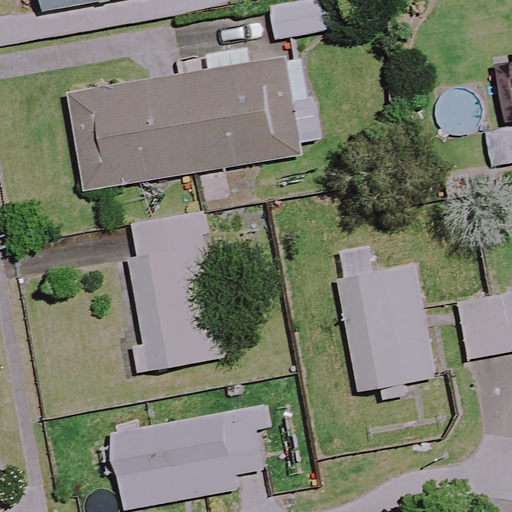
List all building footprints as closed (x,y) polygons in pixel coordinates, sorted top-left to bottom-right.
[(109,0),(42,0),(44,11),(109,0)] [(340,31),(335,0),(320,0),(272,8),(277,41),(340,31)] [(225,169),(308,156),(306,144),(320,142),(306,59),(73,97),(89,192),(197,174),(203,208),(231,204),(225,169)] [(224,358),(198,219),(131,231),(157,371),(224,358)] [(377,273),(372,246),(337,252),(361,392),(433,380),(414,266),(377,273)] [(511,353),(511,296),(461,307),(473,361),(511,353)] [(236,476),(265,471),(260,442),(277,439),(272,407),(95,438),(102,476),(119,473),(126,511),(239,491),(236,476)]
